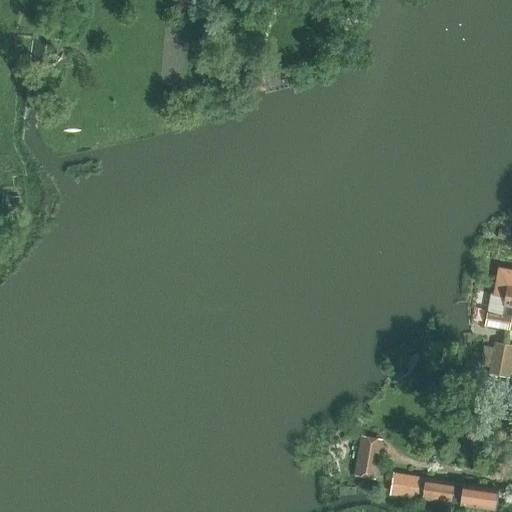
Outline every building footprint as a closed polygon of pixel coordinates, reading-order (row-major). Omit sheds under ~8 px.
[(263,66),(250,67),(252,90),(266,89),(263,66)] [(3,213),(29,212),(28,189),(2,190),(3,213)] [(511,231),(502,229),(500,239),(511,241),(511,231)] [(511,271),(499,269),(494,295),(491,295),(484,326),(508,330),(510,318),(511,318),(511,271)] [(495,348),(492,367),(490,373),(510,377),(511,368),(511,344),(496,342),(495,348)] [(356,469),(355,475),(375,479),(376,472),(381,440),(361,437),(356,469)] [(495,509),(498,489),(396,474),(393,494),(495,509)]
